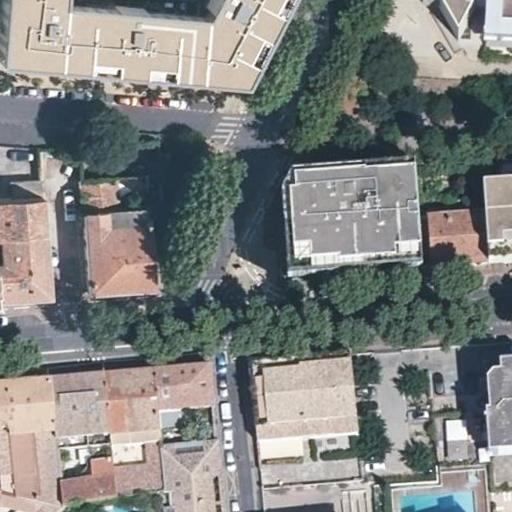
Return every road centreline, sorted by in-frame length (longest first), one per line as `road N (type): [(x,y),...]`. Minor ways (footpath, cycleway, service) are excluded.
road 1 (residential): [(511,306),(229,328)]
road 2 (residential): [(0,108),(270,128)]
road 3 (residential): [(270,128),(511,125)]
road 4 (tertiary): [(270,128),(209,276),(229,328)]
road 5 (residential): [(229,328),(248,511)]
road 6 (residential): [(56,167),(67,341)]
road 7 (tertiary): [(229,328),(67,341)]
road 8 (tertiary): [(339,0),(270,128)]
